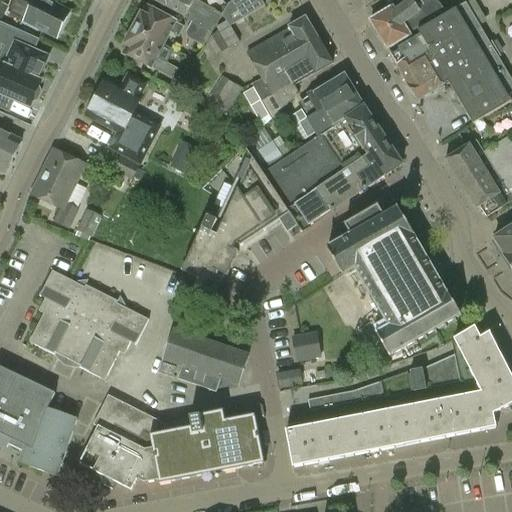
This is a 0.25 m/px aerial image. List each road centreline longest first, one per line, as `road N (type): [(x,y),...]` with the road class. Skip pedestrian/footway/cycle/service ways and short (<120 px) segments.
road 1 (residential): [(424,163),(251,283),(288,488)]
road 2 (unknown): [(0,352),(106,393),(151,369),(171,327),(172,300),(101,263)]
road 3 (residential): [(0,232),(17,175),(113,0)]
road 4 (residential): [(511,452),(288,488)]
road 5 (residential): [(424,163),(323,0)]
road 6 (residential): [(511,319),(488,302),(459,251),(458,216),(424,163)]
road 7 (residential): [(288,488),(168,511)]
